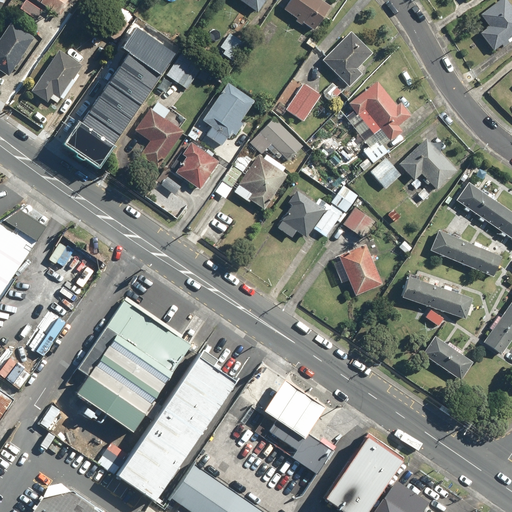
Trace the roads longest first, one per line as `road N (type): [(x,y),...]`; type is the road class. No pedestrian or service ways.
road 1 (secondary): [(0,138),(493,479)]
road 2 (residential): [(398,0),(462,106),(511,149)]
